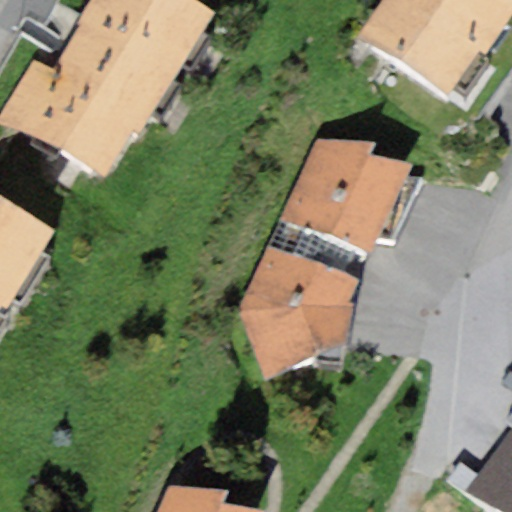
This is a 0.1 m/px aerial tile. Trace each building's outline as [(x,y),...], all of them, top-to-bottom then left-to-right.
[(169,91),(206,34),(151,0),(108,0),(84,38),(50,91),(38,83),(2,139),(99,200),(134,145),(135,145),(169,91)] [(511,0),(385,0),(380,8),(389,14),(357,62),(442,119),(473,73),(480,77),(511,29),(511,22),(509,21),(511,16),(511,0)] [(364,158),(315,153),(279,231),(363,265),(399,181),(356,173),(364,158)] [(0,321),(41,256),(0,229),(0,321)] [(350,298),(271,265),(240,322),(262,397),(332,371),(350,298)] [(511,511),(511,435),(462,503),(474,511),(511,511)]
